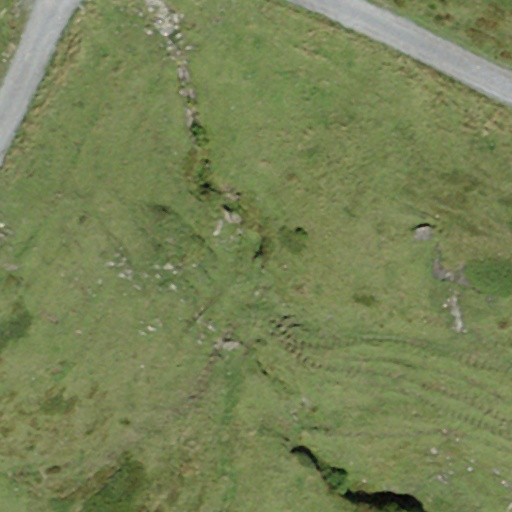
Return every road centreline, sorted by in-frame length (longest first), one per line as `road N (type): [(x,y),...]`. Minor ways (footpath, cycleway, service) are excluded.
road 1 (track): [(314,0),(511,90)]
road 2 (track): [(0,120),(63,0)]
